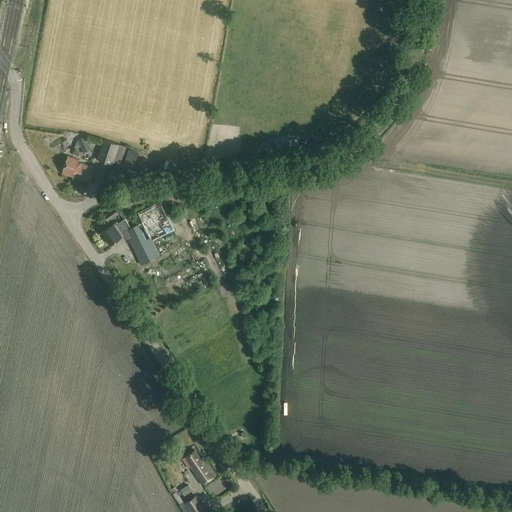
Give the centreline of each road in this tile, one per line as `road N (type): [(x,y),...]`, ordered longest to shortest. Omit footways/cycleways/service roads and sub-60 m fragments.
road 1 (unclassified): [(66,216),(113,195),(335,153),(394,102),(422,0)]
road 2 (unclassified): [(263,511),(66,216)]
road 3 (unclassified): [(66,216),(18,144),(14,78),(0,58)]
